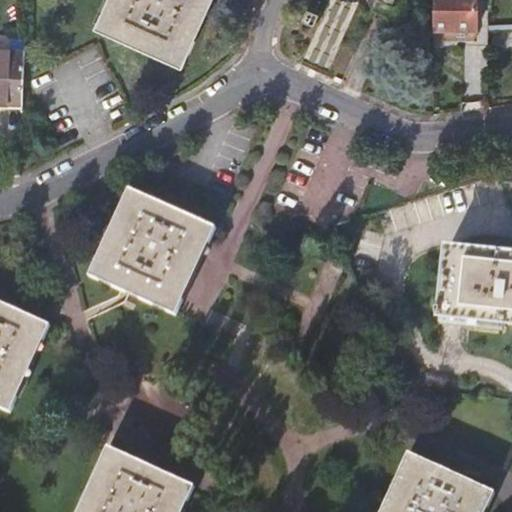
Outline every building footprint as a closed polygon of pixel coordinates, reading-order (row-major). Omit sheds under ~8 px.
[(178,66),(208,0),(107,0),(95,28),(178,66)] [(364,0),(361,7),(409,29),(421,1),(418,0),(364,0)] [(472,0),(430,0),(431,30),(434,30),(435,35),(452,35),(452,30),(472,30),(472,0)] [(313,25),(318,16),(306,10),(301,19),(313,25)] [(0,104),(25,107),(26,51),(0,48),(0,104)] [(176,318),(217,229),(132,190),(91,277),(176,318)] [(511,257),(447,251),(441,311),(435,310),(435,316),(439,317),(439,319),(511,326),(511,257)] [(0,408),(10,413),(50,326),(0,302),(0,408)] [(182,511),(194,487),(108,447),(77,511),(182,511)] [(485,511),(494,493),(406,455),(379,511),(485,511)]
